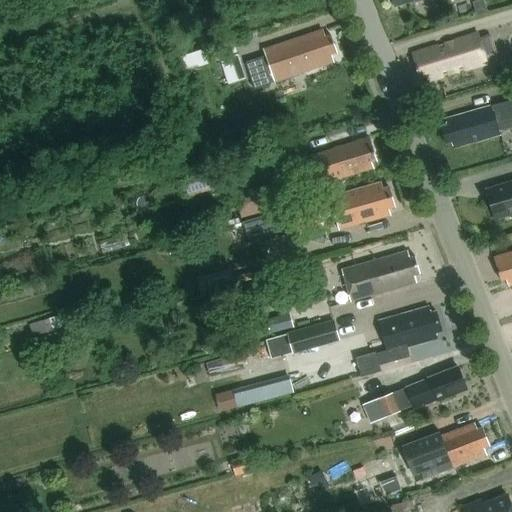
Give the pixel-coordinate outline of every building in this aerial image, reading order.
[(331,55),(338,53),(330,33),(325,35),(323,30),(266,50),(268,55),(246,63),(256,89),(333,62),(331,55)] [(460,39),(413,53),(420,76),(426,74),(428,80),(469,67),(486,62),(485,59),(495,56),(498,53),(493,37),(489,36),(478,39),(477,33),(460,39)] [(219,43),(183,54),(187,69),(223,58),(219,43)] [(239,55),(221,61),(229,85),(247,79),(239,55)] [(498,133),(511,128),(511,100),(446,119),(447,124),(440,126),(445,144),(452,142),(455,149),(499,137),(498,133)] [(321,154),(310,157),(319,184),(374,166),(372,161),(377,159),(369,135),(320,151),(321,154)] [(260,165),(281,158),(277,145),(255,152),(260,165)] [(253,150),(248,152),(255,170),(259,168),(253,150)] [(298,200),(290,175),(236,192),(234,193),(243,218),(298,200)] [(184,183),(187,196),(218,189),(216,176),(184,183)] [(388,207),(395,205),(389,185),(384,187),(383,182),(336,196),(344,226),(390,213),(388,207)] [(511,183),(491,190),(494,200),(492,201),(498,220),(511,215),(511,183)] [(280,210),(288,235),(323,224),(316,200),(280,210)] [(418,283),(416,276),(422,274),(418,257),(412,259),(410,252),(343,270),(352,302),(418,283)] [(511,252),(495,258),(502,281),(508,279),(510,287),(511,286),(511,252)] [(433,330),(440,328),(434,311),(428,313),(426,307),(381,321),(390,350),(406,344),(435,335),(433,330)] [(290,313),(266,320),(270,334),(294,327),(290,313)] [(60,316),(30,325),(33,336),(63,327),(60,316)] [(288,334),(293,353),(340,339),(334,319),(288,332),(288,334)] [(288,334),(267,340),(272,359),(293,353),(288,334)] [(390,350),(376,354),(380,365),(410,355),(406,344),(390,350)] [(240,353),(206,363),(210,377),(244,367),(240,353)] [(372,423),(414,406),(415,409),(465,388),(456,365),(406,386),(407,389),(365,406),(372,423)] [(222,413),(239,408),(294,393),(291,379),(235,394),(218,399),(222,413)] [(413,443),(402,447),(414,478),(425,474),(426,479),(488,455),(485,448),(491,446),(484,428),(478,430),(476,424),(443,436),(442,432),(413,443)] [(248,457),(232,461),(236,477),(253,472),(248,457)] [(360,467),(353,470),(356,479),(364,476),(360,467)] [(331,486),(322,470),(308,479),(318,494),(331,486)] [(397,476),(381,482),(386,496),(402,490),(397,476)] [(465,511),(511,511),(511,507),(507,496),(484,505),(483,500),(464,507),(465,511)] [(412,501),(392,506),(393,511),(411,511),(414,511),(412,501)]
